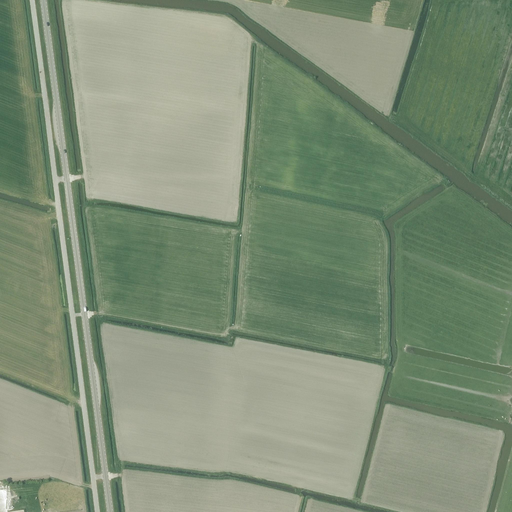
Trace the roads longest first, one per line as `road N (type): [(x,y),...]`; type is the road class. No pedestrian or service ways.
road 1 (primary): [(110,511),(42,0)]
road 2 (unclassified): [(97,511),(31,0)]
